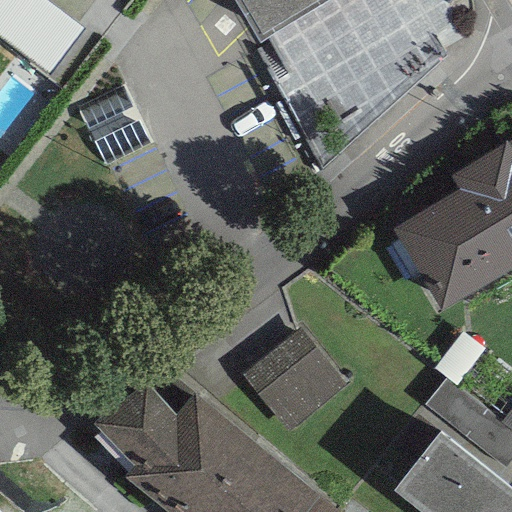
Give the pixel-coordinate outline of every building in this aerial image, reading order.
[(0,0),(0,37),(46,73),(82,26),(48,0),(0,0)] [(243,0),(260,29),(309,0),(243,0)] [(448,176),(458,192),(505,275),(511,270),(511,152),(506,142),(448,176)] [(505,275),(458,192),(392,229),(440,312),(505,275)] [(344,385),(301,329),(244,371),(286,428),(344,385)] [(173,511),(194,511),(256,439),(196,387),(174,408),(146,377),(96,413),(134,459),(123,472),(173,511)] [(511,406),(501,421),(511,429),(511,406)] [(511,511),(511,483),(438,426),(394,483),(431,511),(511,511)] [(344,511),(256,439),(194,511),(344,511)]
